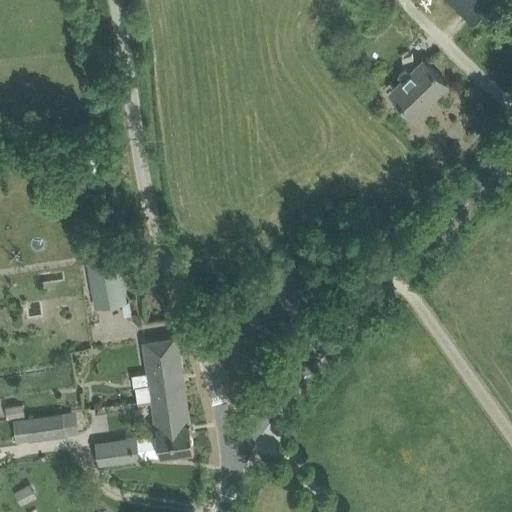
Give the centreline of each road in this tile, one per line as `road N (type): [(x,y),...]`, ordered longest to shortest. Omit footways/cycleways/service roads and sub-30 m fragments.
road 1 (unclassified): [(233,475),(153,212),(108,0)]
road 2 (unclassified): [(233,475),(252,435),(511,160)]
